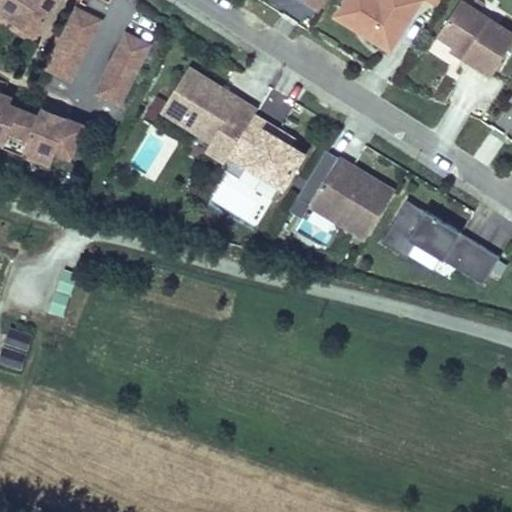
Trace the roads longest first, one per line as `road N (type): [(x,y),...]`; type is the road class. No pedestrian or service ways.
road 1 (track): [(511,340),(0,203)]
road 2 (residential): [(511,200),(197,0)]
